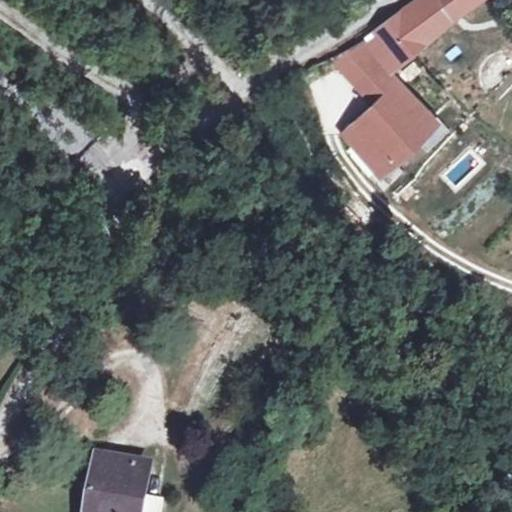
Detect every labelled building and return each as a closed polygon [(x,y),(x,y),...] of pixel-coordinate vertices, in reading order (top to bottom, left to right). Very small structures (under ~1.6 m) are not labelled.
[(416,0),(362,38),(386,67),(442,20),(469,0),(416,0)] [(357,90),(371,103),(340,132),(377,171),(432,119),(381,70),(357,90)] [(104,175),(116,159),(94,143),(82,159),(104,175)] [(386,177),(380,182),(386,188),(392,183),(386,177)] [(470,300),(458,286),(444,299),(457,313),(468,302),(470,300)] [(478,311),(468,302),(457,313),(467,322),(478,311)] [(137,511),(146,462),(97,454),(86,511),(137,511)]
